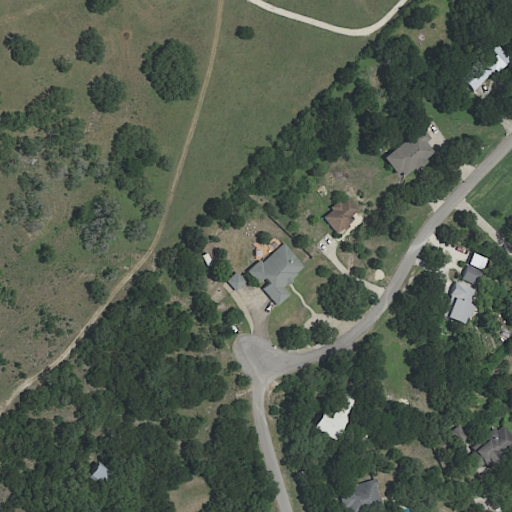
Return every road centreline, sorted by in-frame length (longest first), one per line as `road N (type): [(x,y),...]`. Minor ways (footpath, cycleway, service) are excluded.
road 1 (residential): [(511,147),(438,223),(355,342),(278,374),(264,401),(290,511)]
road 2 (track): [(0,426),(31,411),(208,255)]
